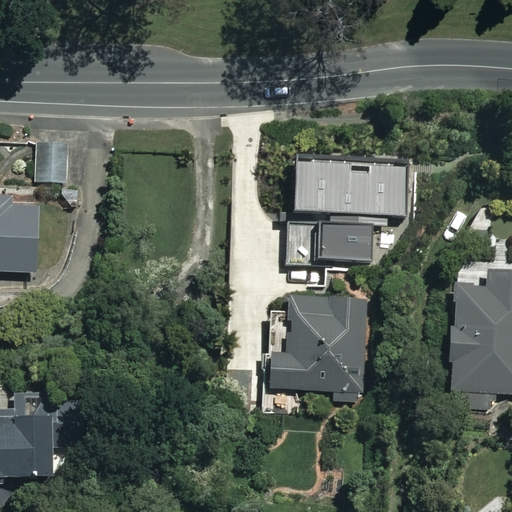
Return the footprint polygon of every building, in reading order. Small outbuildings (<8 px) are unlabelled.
[(62,144),(36,145),(37,183),(64,182),(62,144)] [(0,273),(39,274),(40,207),(10,207),(10,194),(0,194),(0,273)] [(511,210),(478,211),(468,233),(468,249),(511,249),(511,210)] [(511,275),(488,274),(487,289),(456,286),(448,391),(511,395),(511,275)] [(366,302),(290,299),(289,312),(274,311),(271,389),(334,392),(333,402),(362,403),(366,302)] [(259,365),(224,365),(224,419),(259,419),(259,365)] [(0,505),(15,496),(3,478),(54,476),(52,415),(38,416),(37,394),(17,394),(17,411),(0,411),(0,505)]
